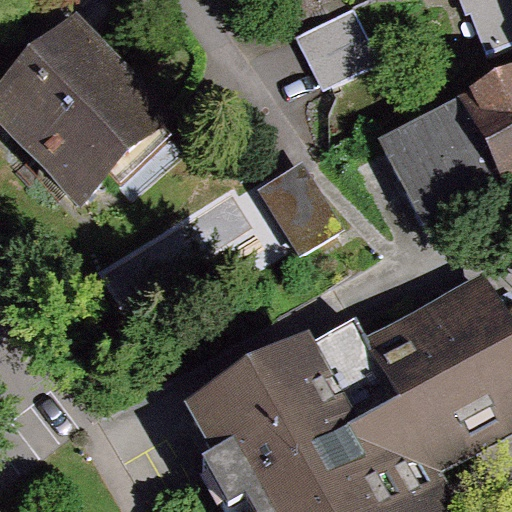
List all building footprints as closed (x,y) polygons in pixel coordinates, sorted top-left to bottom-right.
[(511,47),(511,0),(467,0),(490,56),(511,47)] [(367,16),(307,42),(328,89),(388,63),(367,16)] [(194,143),(101,39),(21,109),(114,214),(194,143)] [(511,85),(390,151),(428,221),(511,175),(511,85)] [(263,191),(305,260),(350,232),(308,163),(263,191)] [(511,511),(511,287),(498,262),(223,409),(277,511),(511,511)]
